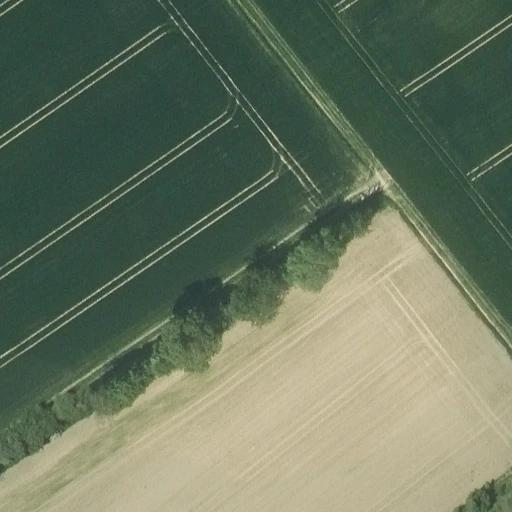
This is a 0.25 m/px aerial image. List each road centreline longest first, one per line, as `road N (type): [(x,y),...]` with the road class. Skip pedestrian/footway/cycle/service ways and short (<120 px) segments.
road 1 (track): [(383,171),(0,439)]
road 2 (track): [(246,0),(511,332)]
